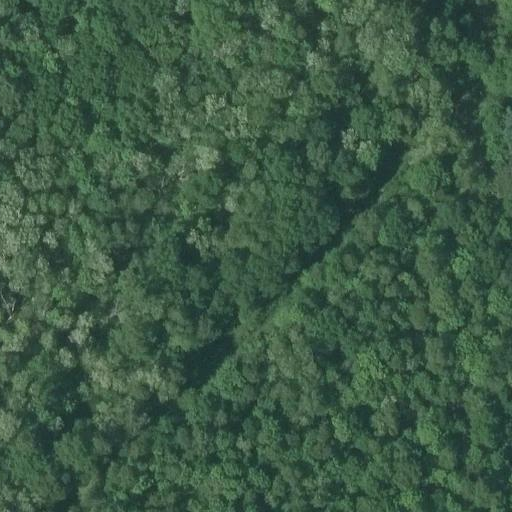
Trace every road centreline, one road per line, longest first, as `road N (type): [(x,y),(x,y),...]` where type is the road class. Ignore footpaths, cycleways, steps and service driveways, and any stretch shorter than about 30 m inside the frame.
road 1 (track): [(211,357),(433,123)]
road 2 (track): [(211,357),(61,511)]
road 3 (track): [(0,193),(41,154),(139,277)]
road 4 (track): [(449,106),(511,230)]
